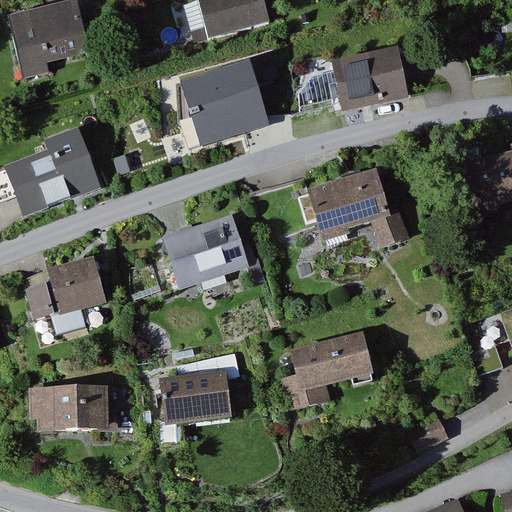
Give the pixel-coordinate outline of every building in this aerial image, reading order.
[(197,0),(209,41),(269,24),(262,0),(197,0)] [(76,8),(11,25),(23,70),(88,53),(76,8)] [(397,54),(334,68),(344,110),(406,97),(397,54)] [(251,77),(187,97),(193,116),(189,117),(190,120),(181,123),(189,149),(245,132),(243,126),(265,119),(251,77)] [(52,155),(9,172),(25,216),(97,188),(76,135),(49,146),(52,155)] [(511,203),(511,150),(461,163),(473,213),(511,203)] [(391,217),(376,171),(310,192),(323,233),(375,217),(383,244),(405,237),(398,215),(391,217)] [(246,266),(231,223),(167,245),(181,287),(246,266)] [(104,303),(93,265),(50,277),(53,287),(27,294),(34,322),(104,303)] [(511,313),(502,317),(511,347),(511,313)] [(371,374),(362,339),(293,355),(298,378),(283,381),(287,394),(293,393),(297,410),(317,405),(313,388),(371,374)] [(239,379),(234,356),(183,368),(185,382),(161,385),(164,406),(165,406),(168,424),(229,415),(225,381),(239,379)] [(105,429),(104,389),(32,391),(33,418),(42,417),(42,430),(105,429)] [(438,422),(410,435),(417,451),(445,437),(438,422)]
